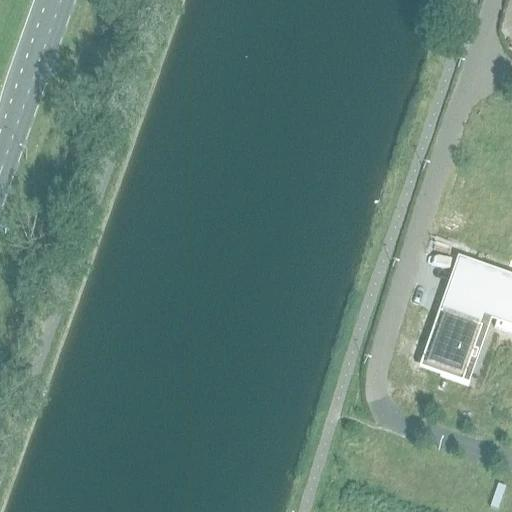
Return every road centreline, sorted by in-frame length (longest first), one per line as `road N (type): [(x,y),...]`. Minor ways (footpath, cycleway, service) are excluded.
road 1 (residential): [(377,395),(376,364),(476,78)]
road 2 (secondary): [(0,171),(60,0)]
road 3 (unclassified): [(511,463),(395,423),(377,395)]
